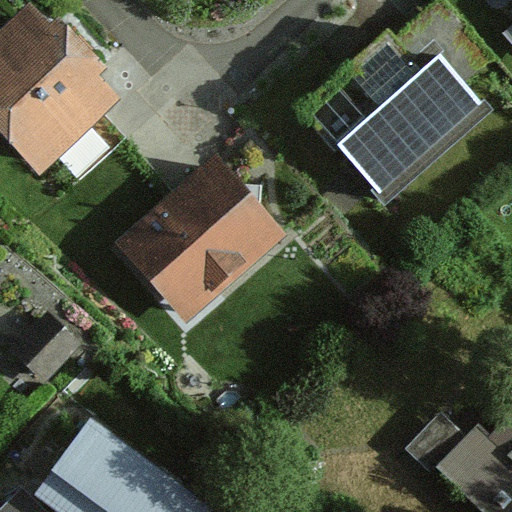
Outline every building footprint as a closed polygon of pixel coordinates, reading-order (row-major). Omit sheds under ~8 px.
[(127,105),(29,0),(26,0),(0,24),(0,153),(35,191),(127,105)] [(404,37),(309,122),(379,199),(474,114),(404,37)] [(210,163),(111,244),(178,327),(278,246),(210,163)] [(474,426),(424,474),(461,511),(511,511),(511,418),(489,441),(474,426)] [(179,511),(72,434),(27,496),(49,511),(179,511)]
